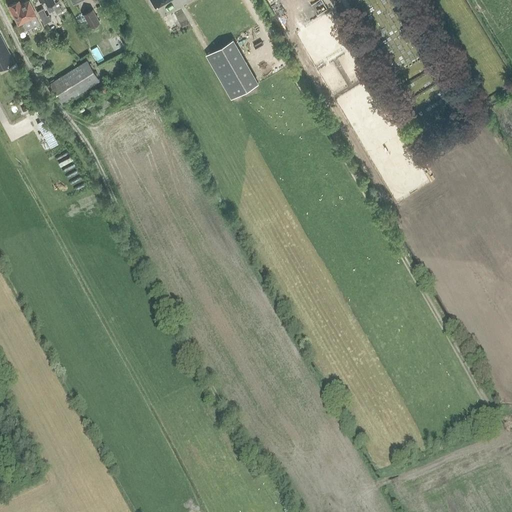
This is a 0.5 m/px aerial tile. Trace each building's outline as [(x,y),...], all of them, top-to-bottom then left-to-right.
[(38,23),(35,15),(36,15),(28,0),(20,4),(19,0),(8,5),(18,24),(20,23),(24,30),(38,23)] [(55,2),(53,0),(38,0),(39,1),(41,0),(43,0),(46,7),(51,4),(56,14),(63,11),(58,1),(55,2)] [(46,16),(43,8),(37,11),(43,24),(51,20),(48,15),(46,16)] [(90,27),(99,22),(92,9),(83,14),(90,27)] [(0,35),(0,69),(14,62),(0,35)] [(233,38),(206,52),(229,97),(257,83),(233,38)] [(99,82),(86,61),(48,84),(61,105),(99,82)] [(51,148),(60,145),(48,114),(39,117),(51,148)]
